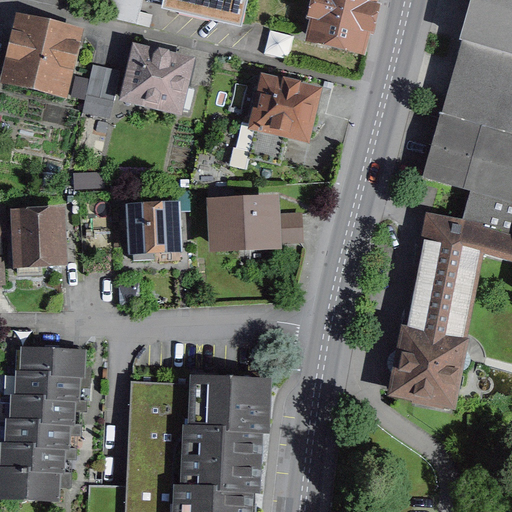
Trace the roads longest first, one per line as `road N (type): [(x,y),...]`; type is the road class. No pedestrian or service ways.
road 1 (secondary): [(406,0),(326,332)]
road 2 (residential): [(119,326),(275,323),(326,332)]
road 3 (secondary): [(326,332),(301,511)]
